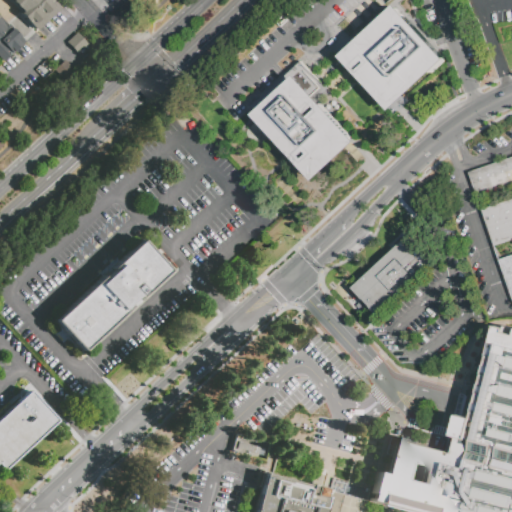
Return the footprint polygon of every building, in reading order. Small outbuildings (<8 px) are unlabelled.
[(49,0),(50,1),(51,2),(60,11),(38,32),(23,17),(25,15),(16,5),(21,0),(49,0)] [(388,105),(355,71),(363,63),(352,51),(359,44),(356,40),(395,3),(447,58),(430,74),(426,69),(388,105)] [(0,18),(20,40),(23,44),(24,45),(4,64),(0,59),(0,18)] [(247,111),(300,61),(322,85),(312,95),(355,140),(313,180),(247,111)] [(511,160),(511,186),(477,199),(469,175),(511,160)] [(511,202),(511,242),(495,249),(482,213),(511,202)] [(353,290),(417,234),(440,261),(376,317),(353,290)] [(83,354),(56,324),(103,280),(106,283),(116,274),(112,271),(142,244),(170,274),(140,301),(138,299),(129,308),(131,310),(83,354)] [(511,257),(511,300),(499,262),(511,257)] [(511,511),(401,511),(390,509),(366,503),(373,474),(380,476),(390,439),(407,443),(433,450),(452,456),(456,440),(451,438),(456,416),(470,420),(495,327),(504,329),(503,333),(511,335),(511,511)] [(0,417),(28,392),(56,422),(2,472),(0,469),(0,417)] [(235,480),(254,484),(257,466),(231,461),(229,467),(237,468),(235,480)] [(325,500),(322,511),(251,511),(261,475),(321,491),(319,499),(325,500)] [(339,481),(331,479),(329,491),(337,493),(339,481)]
